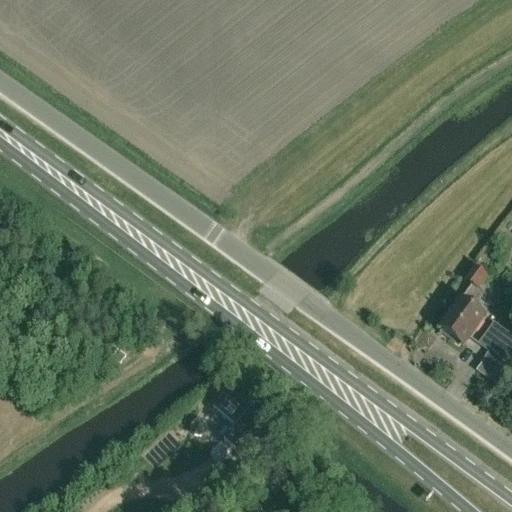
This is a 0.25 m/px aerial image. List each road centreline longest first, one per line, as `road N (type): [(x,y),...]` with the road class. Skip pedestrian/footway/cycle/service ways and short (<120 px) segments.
road 1 (unclassified): [(511,453),(0,87)]
road 2 (primary): [(276,340),(0,135)]
road 3 (primary): [(511,501),(276,340)]
road 4 (primary): [(276,340),(352,419),(466,511)]
